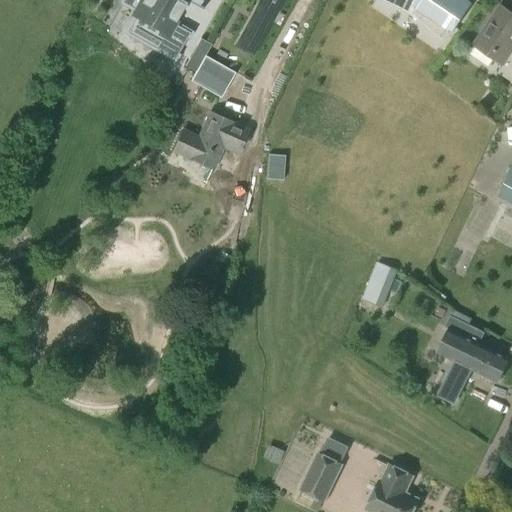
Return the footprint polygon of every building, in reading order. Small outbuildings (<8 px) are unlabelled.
[(122,0),(122,2),(138,11),(131,24),(164,43),(160,51),(174,59),(189,32),(171,22),(183,0),(186,0),(188,1),(188,0),(122,0)] [(251,56),(252,57),(282,0),(258,0),(234,47),(235,47),(252,55),(251,56)] [(381,0),(400,9),(405,0),(449,30),(452,32),(472,3),(468,0),(381,0)] [(493,15),(472,46),(502,66),(497,73),(511,82),(503,94),(511,99),(511,96),(511,12),(503,7),(496,17),(493,15)] [(201,39),(196,48),(205,53),(210,44),(201,39)] [(199,64),(190,59),(186,66),(195,71),(199,64)] [(249,129),(208,111),(197,135),(181,128),(171,152),(189,160),(213,171),(223,149),(237,155),(249,129)] [(511,163),(497,196),(511,203),(511,163)] [(218,211),(232,219),(244,198),(229,190),(218,211)] [(373,228),(362,246),(379,255),(389,237),(373,228)] [(374,268),(362,299),(382,307),(395,276),(374,268)] [(464,334),(469,324),(448,313),(442,325),(448,328),(436,353),(498,384),(510,358),(464,334)] [(322,500),(340,464),(318,453),(300,489),(322,500)] [(404,487),(406,485),(411,475),(389,465),(381,481),(379,480),(365,508),(373,511),(410,511),(417,499),(400,491),(402,487),(404,487)]
